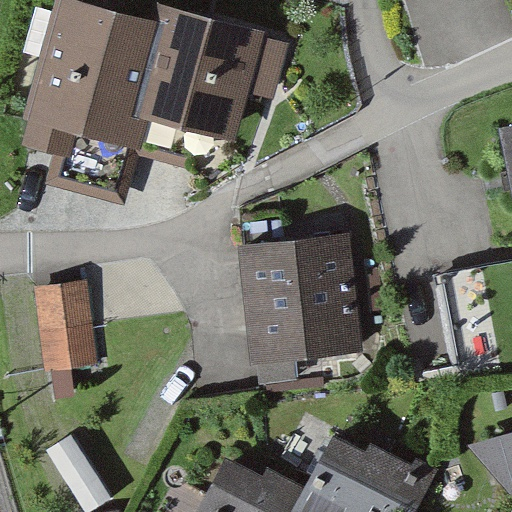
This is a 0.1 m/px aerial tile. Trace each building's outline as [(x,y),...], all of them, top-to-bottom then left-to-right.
[(277,53),(52,0),(37,0),(10,113),(249,170),(277,53)] [(511,117),(484,122),(502,221),(511,218),(511,117)] [(350,239),(239,250),(252,367),(362,355),(350,239)] [(91,283),(26,291),(36,368),(101,360),(91,283)] [(511,511),(511,428),(474,440),(495,511),(511,511)] [(392,511),(409,465),(322,434),(293,511),(392,511)] [(273,511),(285,485),(217,456),(193,511),(273,511)]
